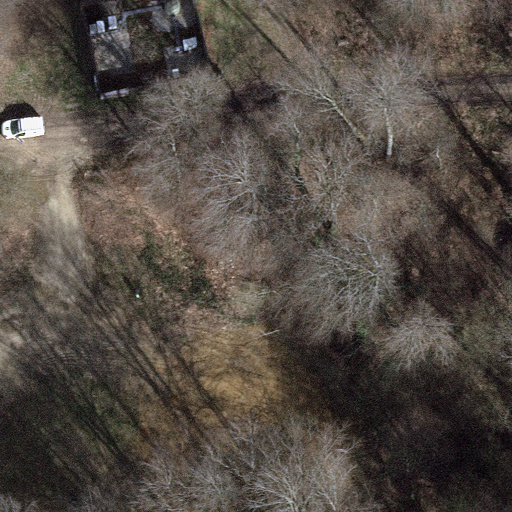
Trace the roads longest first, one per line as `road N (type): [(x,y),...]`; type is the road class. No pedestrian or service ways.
road 1 (track): [(43,124),(68,248),(62,318),(35,354)]
road 2 (track): [(372,104),(466,99),(511,107)]
